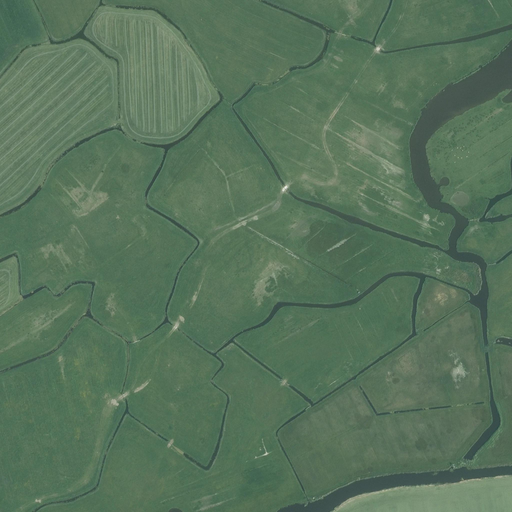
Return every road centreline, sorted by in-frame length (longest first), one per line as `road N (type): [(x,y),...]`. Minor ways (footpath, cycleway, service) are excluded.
road 1 (track): [(141,353),(171,335),(221,236),(278,207),(282,191),(322,150),(329,117),(376,52),(398,0)]
road 2 (track): [(22,511),(92,481),(141,353),(131,333)]
